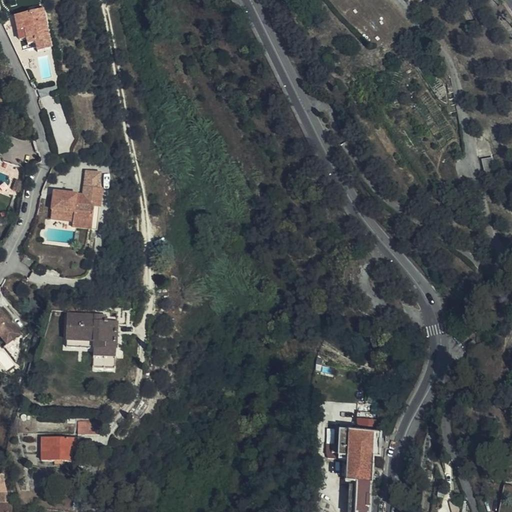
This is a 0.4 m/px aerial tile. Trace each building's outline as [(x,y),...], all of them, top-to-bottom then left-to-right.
[(49,50),(42,11),(14,16),(19,40),(26,38),(27,46),(35,45),(36,52),(49,50)] [(495,156),(483,158),(487,177),(498,175),(495,156)] [(81,197),(81,200),(74,199),(74,197),(52,194),(51,206),(61,207),(60,214),(72,215),(72,220),(91,222),(96,223),(98,209),(99,199),(100,190),(96,190),(98,175),(84,173),(81,197)] [(60,214),(50,212),(49,221),(71,223),(72,220),(72,215),(60,214)] [(91,222),(72,220),(71,223),(71,229),(90,231),(91,222)] [(24,339),(0,309),(0,308),(0,335),(2,337),(7,345),(8,345),(9,344),(14,351),(20,353),(24,339)] [(115,349),(116,325),(125,325),(125,317),(67,313),(65,346),(92,348),(115,349)] [(7,345),(5,347),(17,363),(20,353),(14,351),(9,344),(8,345),(7,345)] [(115,349),(92,348),(92,358),(114,359),(115,349)] [(378,413),(358,412),(356,432),(347,431),(346,457),(346,482),(357,483),(372,483),(373,459),(380,459),(380,433),(377,433),(378,413)] [(99,434),(99,423),(78,423),(78,434),(99,434)] [(346,457),(347,431),(340,431),(339,457),(346,457)] [(71,461),(71,453),(77,453),(77,438),(40,438),(40,462),(71,461)] [(371,498),(372,483),(357,483),(355,511),(376,511),(377,499),(371,498)] [(13,511),(14,504),(15,503),(16,503),(16,502),(16,501),(17,501),(16,501),(16,500),(17,500),(16,499),(16,498),(16,497),(15,497),(15,496),(14,496),(0,496),(0,511),(13,511)]
